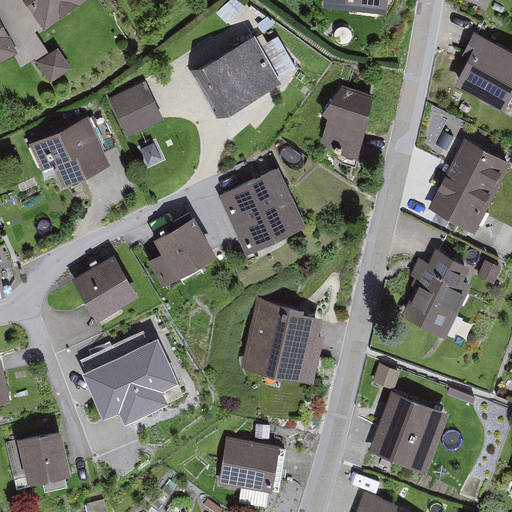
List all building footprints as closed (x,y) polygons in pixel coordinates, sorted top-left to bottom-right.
[(2,0),(0,0),(0,67),(27,56),(2,0)] [(27,0),(52,31),(92,0),(27,0)] [(323,0),(323,6),(386,13),(387,0),(323,0)] [(269,34),(194,73),(221,125),(296,85),(269,34)] [(511,46),(483,34),(459,86),(511,110),(511,46)] [(57,50),(41,61),(52,78),(69,66),(57,50)] [(152,80),(112,98),(132,143),(173,125),(152,80)] [(327,119),(323,144),(358,152),(373,93),(341,85),(320,113),(327,119)] [(86,115),(27,143),(40,169),(52,164),(61,182),(108,160),(86,115)] [(510,159),(464,136),(429,207),(475,230),(510,159)] [(290,165),(229,196),(261,258),(322,227),(290,165)] [(173,255),(158,263),(172,290),(233,257),(209,214),(164,238),(173,255)] [(1,244),(0,243),(0,298),(13,296),(1,244)] [(476,267),(437,248),(430,261),(421,257),(412,276),(420,279),(404,313),(445,332),(476,267)] [(123,251),(79,278),(107,323),(151,296),(123,251)] [(501,266),(486,259),(479,275),(494,281),(501,266)] [(305,307),(259,296),(243,367),(312,382),(321,340),(323,332),(318,331),(322,315),(304,311),(305,307)] [(9,354),(0,355),(0,406),(19,402),(9,354)] [(160,355),(106,384),(132,431),(185,403),(160,355)] [(400,370),(380,363),(374,380),(394,387),(400,370)] [(447,411),(393,391),(372,450),(426,469),(447,411)] [(270,426),(257,424),(254,440),(267,442),(270,426)] [(69,428),(22,439),(34,492),(82,480),(69,428)] [(254,440),(227,436),(219,482),(272,490),(277,461),(279,444),(267,442),(254,440)] [(392,511),(396,502),(366,490),(358,511),(357,511),(392,511)]
